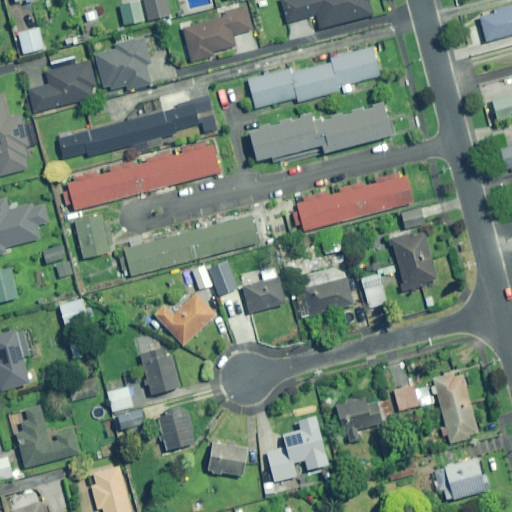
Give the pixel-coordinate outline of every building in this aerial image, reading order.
[(169,17),(165,0),(154,0),(144,2),(149,21),(169,17)] [(372,17),(367,0),(281,0),(287,25),(316,18),(319,30),(372,17)] [(144,22),(140,3),(120,7),(124,27),(144,22)] [(252,31),(246,7),(224,13),(225,17),(182,28),(191,63),(213,57),(212,54),(235,48),(232,36),(252,31)] [(511,36),(511,7),(479,17),(486,44),(511,36)] [(44,50),(38,30),(18,35),(23,56),(44,50)] [(95,55),(103,90),(109,89),(110,91),(126,88),(127,92),(150,87),(145,63),(150,62),(145,39),(115,45),(117,50),(95,55)] [(332,64),(339,89),(381,77),(373,48),(331,60),(332,64)] [(95,87),(89,63),(46,74),(49,86),(28,91),(35,115),(94,100),(91,88),(95,87)] [(298,99),(299,104),(340,93),(339,89),(332,64),(291,74),(298,99)] [(248,81),(256,110),(298,99),(291,74),(290,70),(248,81)] [(511,119),(511,96),(492,102),(497,123),(511,119)] [(9,118),(4,98),(0,99),(0,177),(27,171),(23,158),(31,156),(21,115),(9,118)] [(132,147),(134,154),(163,147),(161,139),(175,136),(174,132),(200,126),(202,134),(217,131),(209,102),(58,139),(63,161),(87,155),(88,158),(132,147)] [(314,123),(320,148),(321,147),(324,155),(393,137),(385,105),(314,123)] [(320,148),(314,123),(312,116),(248,133),(257,164),(320,148)] [(221,174),(213,146),(205,148),(203,141),(179,148),(181,154),(171,156),(169,150),(143,157),(145,163),(134,166),(133,160),(107,167),(109,172),(98,175),(96,170),(71,176),(73,185),(68,186),(69,192),(63,194),(66,207),(73,206),(74,212),(221,174)] [(511,170),(511,147),(499,151),(505,172),(511,170)] [(412,205),(405,178),(399,180),(398,175),(376,180),(378,185),(364,189),(363,184),(340,190),(341,195),(324,199),(323,193),(301,199),(302,204),(296,205),(298,214),(293,215),(296,226),(301,224),(303,233),(412,205)] [(32,209),(31,206),(18,209),(17,204),(8,206),(7,200),(0,201),(0,256),(6,255),(5,250),(39,241),(35,228),(49,224),(44,206),(32,209)] [(419,209),(399,214),(403,229),(423,223),(419,209)] [(260,244),(253,217),(118,252),(123,273),(129,271),(131,278),(260,244)] [(109,255),(101,218),(75,223),(83,260),(109,255)] [(437,284),(424,232),(391,240),(404,292),(437,284)] [(339,253),(335,239),(322,242),(325,256),(339,253)] [(66,260),(63,246),(42,250),(45,264),(66,260)] [(207,270),(218,297),(237,290),(226,262),(207,270)] [(72,276),(69,263),(56,266),(59,279),(72,276)] [(211,287),(204,267),(192,271),(199,292),(211,287)] [(0,303),(17,301),(11,270),(0,272),(0,303)] [(322,274),(303,279),(305,290),(296,293),(303,320),(354,307),(347,279),(325,285),(322,274)] [(387,306),(380,275),(362,279),(369,310),(387,306)] [(285,306),(278,278),(242,288),(249,315),(285,306)] [(217,316),(197,294),(173,316),(164,307),(154,316),(183,348),(217,316)] [(88,327),(82,301),(59,307),(66,332),(88,327)] [(0,391),(27,386),(22,358),(29,357),(24,333),(0,337),(0,391)] [(179,389),(169,349),(146,355),(148,365),(143,366),(151,397),(179,389)] [(479,438),(462,373),(433,380),(445,428),(441,429),(443,438),(447,437),(450,446),(479,438)] [(96,382),(74,387),(77,401),(99,396),(96,382)] [(419,407),(414,387),(394,393),(399,412),(419,407)] [(133,408),(128,389),(107,393),(112,413),(133,408)] [(382,425),(374,396),(336,407),(347,445),(360,441),(357,432),(382,425)] [(49,437),(41,406),(19,412),(22,425),(13,427),(25,470),(80,455),(73,431),(49,437)] [(144,426),(141,411),(117,417),(121,432),(144,426)] [(195,445),(187,414),(158,421),(166,452),(195,445)] [(323,457),(316,429),(285,437),(287,449),(267,454),(274,483),(296,478),(293,465),(323,457)] [(246,449),(212,445),(209,474),(243,478),(246,449)] [(0,480),(13,477),(7,458),(0,459),(0,480)] [(445,503),(491,491),(487,477),(481,479),(477,461),(444,470),(445,474),(438,476),(445,503)] [(415,476),(412,466),(388,474),(391,483),(415,476)] [(130,511),(119,468),(88,476),(97,511),(102,510),(102,511),(130,511)] [(261,502),(259,485),(247,486),(248,503),(261,502)] [(202,511),(201,501),(191,503),(192,511),(202,511)]
